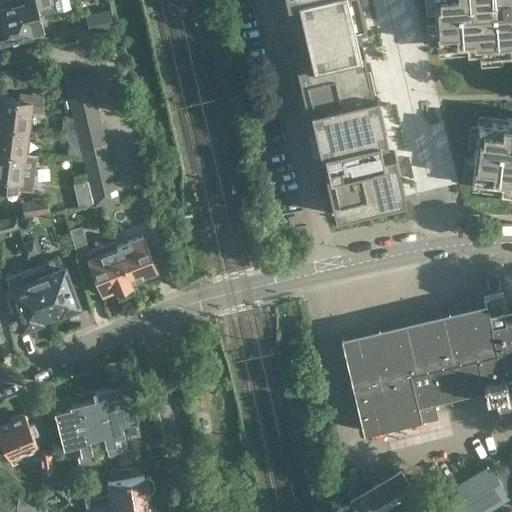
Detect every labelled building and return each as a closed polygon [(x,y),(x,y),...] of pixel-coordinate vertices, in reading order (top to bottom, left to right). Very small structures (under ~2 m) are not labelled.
[(51,11),(70,5),(68,0),(26,0),(27,4),(0,9),(0,41),(22,37),(23,42),(39,38),(38,33),(43,32),(38,14),(51,11)] [(285,0),(286,3),(290,2),(300,44),(307,42),(311,59),(295,62),(306,109),(310,108),(320,151),(323,149),(327,166),(323,167),(335,214),(405,197),(394,150),(382,153),(378,137),(386,135),(369,63),(366,63),(362,47),(358,47),(354,31),(366,28),(359,0),(285,0)] [(511,0),(433,0),(437,44),(466,42),(467,49),(479,48),(479,52),(511,49),(511,0)] [(88,10),(92,27),(113,22),(109,4),(88,10)] [(81,99),(93,96),(88,72),(76,75),(81,99)] [(64,78),(70,101),(81,99),(76,75),(64,78)] [(0,122),(27,126),(29,109),(40,111),(42,95),(30,94),(29,100),(0,95),(0,122)] [(72,113),(96,107),(93,96),(81,99),(70,101),(72,113)] [(96,107),(72,113),(75,124),(99,119),(96,107)] [(511,117),(507,117),(507,121),(491,119),(491,123),(478,121),(471,178),(501,181),(500,189),(511,189),(511,192),(511,194),(511,193),(511,117)] [(78,136),(102,131),(99,119),(75,124),(78,136)] [(0,122),(0,148),(23,152),(27,126),(0,122)] [(102,131),(78,136),(80,148),(105,142),(102,131)] [(83,160),(108,155),(105,142),(80,148),(83,160)] [(23,152),(0,148),(0,189),(6,190),(8,187),(9,177),(20,178),(23,152)] [(86,171),(111,166),(108,155),(83,160),(86,171)] [(111,166),(86,171),(89,182),(113,178),(111,166)] [(91,194),(116,189),(113,178),(89,182),(91,194)] [(116,189),(91,194),(94,205),(119,201),(116,189)] [(47,198),(22,202),(24,215),(49,211),(47,198)] [(15,217),(0,219),(0,231),(18,226),(15,217)] [(170,254),(161,220),(148,223),(157,257),(170,254)] [(89,248),(86,237),(82,224),(70,227),(77,255),(87,252),(89,256),(87,257),(103,293),(114,288),(117,297),(135,290),(130,278),(116,246),(100,252),(97,244),(89,248)] [(130,278),(156,267),(142,235),(138,224),(113,235),(117,245),(116,246),(130,278)] [(33,239),(24,242),(28,254),(37,251),(33,239)] [(32,265),(50,311),(60,307),(61,309),(65,307),(68,309),(74,307),(74,304),(78,303),(63,265),(62,265),(58,255),(32,265)] [(39,315),(50,311),(32,265),(6,275),(10,286),(9,286),(11,293),(5,295),(8,314),(18,310),(23,324),(26,323),(29,324),(35,322),(35,319),(40,317),(39,315)] [(511,311),(506,313),(501,292),(481,297),(482,302),(412,318),(341,335),(364,431),(420,417),(416,403),(482,387),(485,398),(507,393),(504,382),(511,380),(511,311)] [(0,315),(8,314),(5,295),(5,294),(0,296),(0,315)] [(128,449),(121,421),(136,417),(128,381),(126,382),(124,374),(109,378),(111,385),(103,387),(115,442),(119,441),(122,451),(119,452),(122,463),(141,459),(138,447),(128,449)] [(115,442),(103,387),(78,393),(80,401),(88,437),(102,434),(105,444),(106,444),(108,454),(114,453),(119,452),(122,451),(119,441),(115,442)] [(94,461),(88,437),(80,401),(71,403),(69,397),(53,401),(55,410),(54,410),(63,447),(78,443),(81,454),(78,455),(81,467),(84,467),(85,471),(79,473),(80,477),(92,474),(89,462),(94,461)] [(0,446),(4,448),(8,457),(38,444),(25,415),(22,417),(21,414),(9,419),(10,422),(0,426),(0,446)] [(41,472),(54,470),(55,470),(52,446),(38,448),(41,472)] [(89,462),(92,474),(93,474),(93,475),(101,472),(99,460),(94,461),(89,462)] [(490,464),(447,489),(460,511),(482,511),(509,495),(490,464)] [(109,470),(111,480),(106,480),(109,492),(84,497),(86,509),(87,511),(97,509),(148,499),(147,492),(149,492),(154,487),(152,477),(148,474),(144,475),(144,473),(131,476),(129,466),(109,470)] [(350,499),(357,511),(395,511),(418,499),(400,469),(350,499)] [(36,511),(38,501),(19,491),(16,511),(36,511)] [(158,511),(158,508),(152,505),(149,505),(148,499),(97,509),(86,509),(77,510),(77,511),(158,511)]
